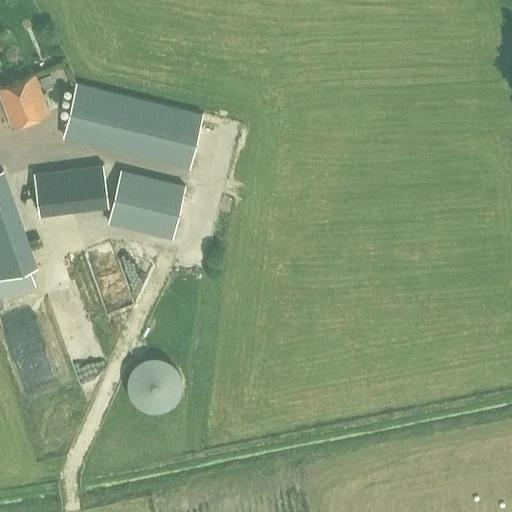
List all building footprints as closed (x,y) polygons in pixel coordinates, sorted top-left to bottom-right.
[(0,85),(0,93),(12,127),(51,113),(35,72),(0,85)] [(41,77),(44,87),(54,84),(50,74),(41,77)] [(64,135),(190,166),(203,113),(77,83),(64,135)] [(106,203),(100,160),(32,169),(37,210),(106,203)] [(0,168),(0,297),(35,286),(30,271),(29,267),(39,263),(5,167),(0,168)] [(108,221),(173,236),(185,185),(121,169),(108,221)] [(109,288),(115,305),(135,298),(129,281),(109,288)] [(128,381),(128,384),(128,386),(128,388),(129,390),(130,393),(131,395),(132,397),(133,399),(135,401),(136,402),(140,405),(142,406),(144,408),(147,408),(149,409),(151,409),(154,410),(156,410),(161,409),(163,408),(165,408),(167,407),(169,406),(171,404),(173,403),(175,401),(177,399),(178,397),(179,395),(180,393),(181,391),(182,389),(182,386),(182,384),(182,382),(182,379),(182,377),(181,375),(181,372),(180,370),(178,368),(177,366),(176,364),(174,362),(172,361),(170,359),(168,358),(166,357),(164,356),(161,356),(159,355),(157,355),(154,355),(152,355),(149,355),(147,356),(145,357),(143,358),(140,359),(139,360),(137,362),(135,364),(133,365),(132,367),(131,370),(130,372),(129,374),(128,376),(128,379),(128,381)]
